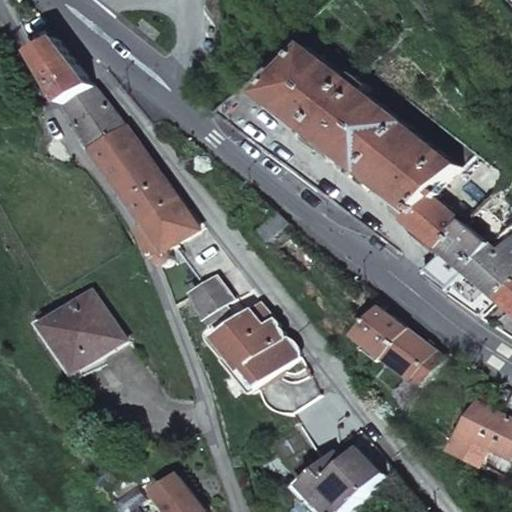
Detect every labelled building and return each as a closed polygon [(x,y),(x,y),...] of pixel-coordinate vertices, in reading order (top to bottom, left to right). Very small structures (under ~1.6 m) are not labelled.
[(299,29),(292,37),(301,45),(307,37),(299,29)] [(40,50),(98,144),(99,143),(126,125),(129,123),(73,50),(64,40),(62,38),(40,50)] [(444,247),(468,222),(441,198),(443,195),(437,190),(459,164),(368,88),(371,83),(356,71),(351,74),(314,43),(270,95),(414,212),(409,219),(442,250),(444,247)] [(129,123),(126,125),(99,143),(154,224),(161,249),(165,257),(166,258),(168,259),(170,259),(172,259),(173,257),(174,256),(174,254),(173,247),(179,243),(181,241),(202,227),(181,196),(176,200),(151,164),(155,161),(129,123)] [(176,200),(181,196),(155,161),(151,164),(176,200)] [(469,270),(492,244),(468,222),(444,247),(469,270)] [(511,236),(499,250),(492,244),(469,270),(499,297),(511,281),(511,236)] [(460,279),(469,270),(444,247),(442,250),(435,257),(437,260),(431,268),(447,284),(455,275),(460,279)] [(221,273),(209,284),(225,305),(238,296),(221,273)] [(511,281),(499,297),(511,309),(511,281)] [(209,284),(197,293),(213,315),(225,305),(209,284)] [(51,323),(82,371),(133,339),(102,292),(51,323)] [(269,323),(277,316),(264,300),(255,307),(269,323)] [(387,358),(410,328),(382,306),(359,336),(387,358)] [(247,367),(263,386),(302,353),(301,348),(299,344),(299,343),(296,340),(293,338),(291,337),(288,335),(288,334),(287,330),(285,328),(284,327),(282,326),(281,326),(281,323),(280,320),(279,318),(278,317),(277,316),(269,323),(255,307),(216,339),(243,371),(247,367)] [(426,389),(451,359),(410,328),(387,358),(426,389)] [(511,420),(480,408),(461,456),(511,477),(511,420)] [(333,511),(361,511),(397,478),(370,451),(355,462),(348,454),(312,490),(333,511)] [(177,511),(205,511),(218,502),(186,464),(165,480),(186,505),(177,511)]
